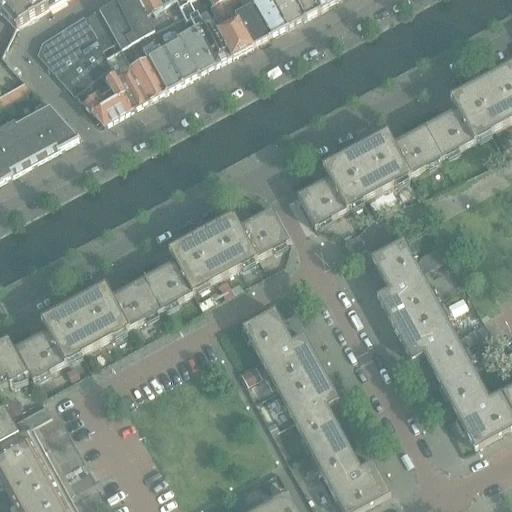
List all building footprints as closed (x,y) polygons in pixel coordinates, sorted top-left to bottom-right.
[(36,0),(0,0),(0,15),(16,33),(49,14),(36,0)] [(65,4),(62,0),(36,0),(49,14),(65,4)] [(155,37),(134,0),(122,0),(116,4),(139,45),(155,37)] [(170,27),(155,0),(134,0),(155,37),(170,27)] [(187,18),(176,0),(155,0),(170,27),(187,18)] [(199,0),(176,0),(187,18),(193,14),(189,7),(199,0)] [(227,3),(224,0),(208,0),(210,4),(214,11),(227,3)] [(270,43),(246,0),(240,0),(229,7),(231,11),(240,6),(245,15),(236,20),(253,52),(270,43)] [(287,33),(268,0),(246,0),(270,43),(287,33)] [(303,25),(289,0),(268,0),(287,33),(303,25)] [(337,6),(333,0),(289,0),(303,25),(320,16),(337,6)] [(253,52),(236,20),(231,11),(229,7),(227,3),(214,11),(211,13),(216,24),(213,25),(233,63),(253,52)] [(139,45),(116,4),(99,14),(117,48),(122,55),(139,45)] [(233,63),(213,25),(205,13),(195,18),(189,21),(216,71),(233,63)] [(117,48),(99,14),(82,24),(103,56),(117,48)] [(216,71),(189,21),(195,18),(193,14),(187,18),(170,27),(199,81),(208,76),(216,71)] [(106,64),(103,56),(82,24),(43,49),(40,59),(76,100),(101,81),(111,72),(106,64)] [(199,81),(170,27),(155,37),(184,89),(199,81)] [(184,89),(155,37),(139,45),(168,97),(184,89)] [(168,97),(139,45),(122,55),(151,106),(164,99),(168,97)] [(151,106),(122,55),(106,64),(111,72),(135,114),(151,106)] [(507,129),(511,126),(511,68),(483,84),(507,129)] [(135,114),(111,72),(101,81),(106,86),(112,96),(103,102),(97,96),(83,109),(104,131),(135,114)] [(507,129),(483,84),(449,102),(456,114),(425,131),(443,164),(507,129)] [(26,87),(20,90),(25,100),(33,95),(26,87)] [(25,100),(20,90),(13,94),(19,104),(25,100)] [(19,104),(13,94),(7,97),(13,107),(19,104)] [(13,107),(7,97),(1,100),(7,110),(13,107)] [(79,145),(50,114),(16,132),(15,129),(0,137),(0,161),(13,181),(79,145)] [(443,164),(425,131),(394,148),(387,136),(355,154),(379,198),(443,164)] [(315,233),(362,208),(379,198),(355,154),(322,171),(328,183),(297,200),(315,233)] [(0,188),(13,181),(0,161),(0,188)] [(225,281),(289,247),(272,214),(240,231),(234,219),(201,237),(225,281)] [(160,317),(209,290),(225,281),(201,237),(168,255),(175,266),(143,284),(160,317)] [(366,253),(358,239),(344,247),(352,261),(366,253)] [(438,309),(422,278),(403,244),(371,262),(388,293),(376,300),(394,333),(438,309)] [(97,351),(160,317),(143,284),(112,301),(106,289),(73,306),(97,351)] [(31,387),(81,360),(97,351),(73,306),(40,324),(47,336),(13,354),(31,387)] [(473,372),(464,355),(438,309),(394,333),(411,365),(423,359),(440,390),(473,372)] [(322,372),(304,339),(292,345),(275,314),(242,331),(277,396),(322,372)] [(2,402),(31,387),(13,354),(8,344),(0,348),(0,450),(32,432),(52,422),(46,411),(16,427),(2,402)] [(80,382),(74,371),(66,376),(72,387),(80,382)] [(262,383),(256,371),(241,379),(248,391),(262,383)] [(339,404),(322,372),(277,396),(312,459),(344,441),(328,410),(339,404)] [(511,433),(511,420),(499,397),(489,402),(473,372),(440,390),(442,393),(447,390),(453,401),(448,404),(459,425),(464,422),(471,433),(465,436),(475,454),(511,433)] [(511,391),(501,397),(501,396),(499,397),(511,420),(511,391)] [(75,511),(32,432),(0,450),(0,484),(15,511),(75,511)] [(361,472),(355,461),(344,441),(312,459),(340,511),(366,511),(391,499),(373,465),(361,472)] [(297,511),(289,497),(260,511),(297,511)]
